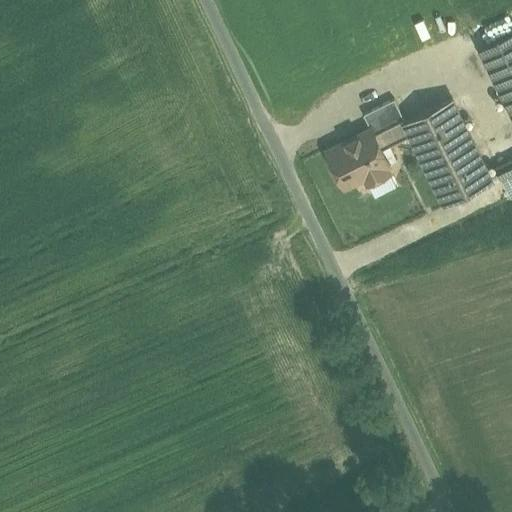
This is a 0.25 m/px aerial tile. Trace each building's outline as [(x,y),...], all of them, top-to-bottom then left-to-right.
[(511,36),(482,50),(511,114),(511,36)] [(455,97),(406,122),(411,133),(445,203),(495,179),(455,97)] [(368,115),(374,126),(384,147),(411,133),(406,122),(395,101),(368,115)] [(374,126),(325,150),(344,190),(393,167),(384,147),(374,126)] [(510,194),(511,193),(511,161),(498,168),(510,194)] [(468,242),(474,253),(491,244),(477,215),(453,227),(462,245),(468,242)]
